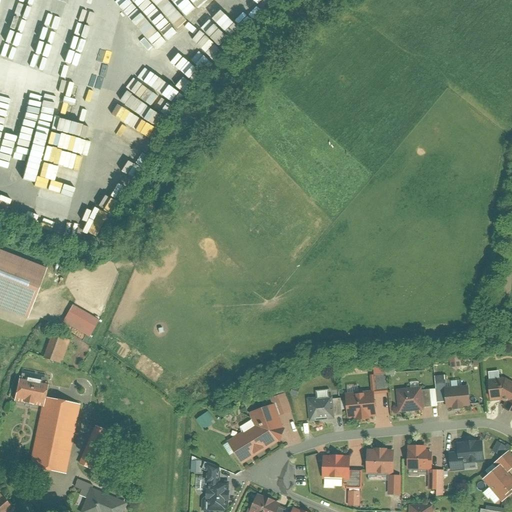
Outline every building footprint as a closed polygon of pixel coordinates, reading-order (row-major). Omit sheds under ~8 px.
[(0,56),(13,59),(21,35),(7,31),(0,56)] [(76,51),(84,52),(86,40),(78,39),(76,51)] [(197,68),(206,60),(191,44),(182,53),(197,68)] [(64,62),(79,65),(81,54),(67,51),(64,62)] [(137,98),(146,87),(141,83),(132,95),(137,98)] [(161,116),(127,97),(121,107),(126,110),(120,121),(126,125),(132,115),(155,127),(161,116)] [(35,169),(48,119),(37,116),(24,166),(35,169)] [(50,268),(0,248),(0,308),(30,320),(50,268)] [(65,321),(92,337),(102,320),(74,304),(65,321)] [(53,333),(45,357),(63,363),(71,339),(53,333)] [(50,379),(22,373),(16,400),(44,406),(47,394),(50,379)] [(511,377),(508,375),(491,378),(493,400),(505,398),(509,401),(506,406),(511,409),(511,377)] [(296,384),(292,393),(299,396),(303,386),(296,384)] [(473,384),(448,386),(449,406),(474,404),(473,384)] [(424,386),(399,388),(401,412),(427,409),(424,386)] [(377,389),(348,392),(351,418),(380,415),(377,389)] [(272,396),(275,403),(278,402),(282,415),(296,411),(289,391),(272,396)] [(84,403),(47,394),(44,406),(31,463),(68,472),(84,403)] [(335,394),(310,397),(312,421),(338,418),(335,394)] [(258,425),(230,440),(244,463),(282,441),(283,441),(288,427),(286,427),(282,415),(278,402),(275,403),(252,412),(258,425)] [(211,410),(198,419),(206,430),(216,423),(215,420),(217,419),(211,410)] [(112,433),(94,426),(77,464),(95,472),(112,433)] [(451,451),(453,469),(468,468),(468,462),(487,461),(486,439),(459,441),(460,450),(451,451)] [(499,440),(494,450),(503,455),(508,445),(499,440)] [(435,468),(436,451),(430,451),(430,444),(411,444),(411,468),(431,468),(435,468)] [(370,448),(370,471),(397,472),(398,449),(370,448)] [(485,478),(505,501),(511,495),(511,471),(511,449),(495,463),(500,467),(485,478)] [(354,455),(326,454),(325,477),(345,478),(345,484),(349,484),(349,487),(365,488),(365,469),(354,468),(354,455)] [(230,491),(231,480),(223,480),(223,465),(208,459),(204,468),(209,470),(207,497),(205,499),(204,509),(227,510),(227,508),(230,508),(230,498),(233,498),(233,491),(230,491)] [(191,472),(200,472),(201,461),(191,461),(191,472)] [(447,469),(435,468),(431,468),(430,488),(440,489),(439,495),(446,495),(447,469)] [(405,494),(405,474),(391,474),(391,494),(405,494)] [(90,487),(92,488),(93,486),(77,479),(73,488),(80,491),(74,505),(82,508),(90,487)] [(92,488),(90,487),(82,508),(79,511),(123,511),(128,502),(92,488)] [(363,490),(351,489),(350,505),(363,505),(363,490)] [(251,507),(248,511),(279,511),(284,502),(260,492),(253,508),(251,507)] [(0,511),(5,511),(12,507),(0,494),(0,511)] [(435,511),(435,504),(412,503),(411,511),(435,511)]
